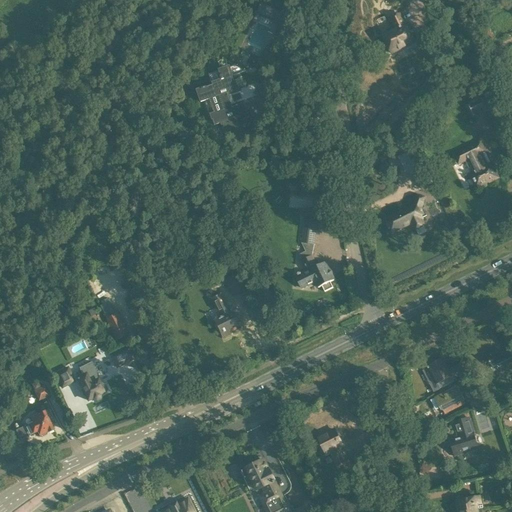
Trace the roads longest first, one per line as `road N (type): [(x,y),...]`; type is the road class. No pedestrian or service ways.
road 1 (residential): [(68,511),(286,402),(380,365)]
road 2 (primary): [(207,409),(39,481),(0,506)]
road 3 (residential): [(377,326),(352,233),(341,115)]
road 4 (primary): [(34,511),(207,409)]
road 5 (primary): [(207,409),(377,326)]
road 6 (track): [(107,0),(0,106)]
road 7 (primary): [(377,326),(511,260)]
road 8 (residential): [(406,511),(380,365)]
road 9 (residential): [(380,365),(511,300)]
